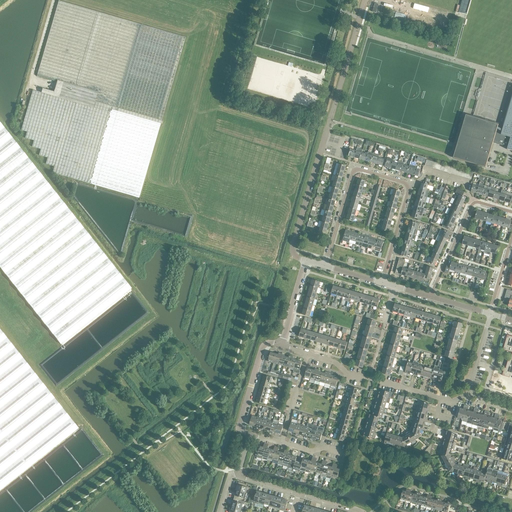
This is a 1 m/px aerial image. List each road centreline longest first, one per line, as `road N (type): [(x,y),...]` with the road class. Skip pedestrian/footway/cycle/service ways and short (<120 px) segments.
road 1 (residential): [(324,267),(353,170),(407,185)]
road 2 (residential): [(306,262),(291,247),(327,126)]
road 3 (residential): [(511,212),(473,202),(430,296)]
road 4 (unclassified): [(327,126),(365,0)]
road 5 (residential): [(362,511),(238,475)]
